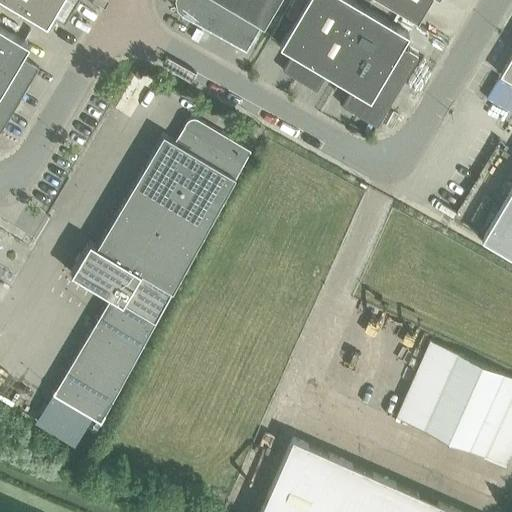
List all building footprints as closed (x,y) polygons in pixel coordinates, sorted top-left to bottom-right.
[(64,23),(77,0),(5,0),(42,21),(47,13),(64,23)] [(245,49),(261,23),(222,0),(174,0),(176,8),(182,14),(245,49)] [(222,0),(261,23),(263,25),(277,0),(222,0)] [(282,69),(299,79),(333,22),(346,0),(304,0),(279,43),(293,51),(282,69)] [(354,0),(346,0),(333,22),(410,68),(417,56),(400,45),(408,31),(354,0)] [(387,0),(416,17),(426,0),(387,0)] [(342,104),(376,125),(410,68),(333,22),(299,79),(316,89),(326,71),(352,87),(342,104)] [(0,129),(2,128),(38,67),(19,55),(27,41),(0,24),(0,129)] [(511,50),(499,73),(511,80),(511,182),(480,236),(511,254),(511,50)] [(109,295),(52,392),(100,421),(250,148),(198,117),(192,116),(188,117),(185,120),(174,139),(162,132),(96,244),(89,240),(70,272),(109,295)] [(251,121),(246,130),(256,135),(261,126),(251,121)] [(395,415),(504,464),(511,447),(511,374),(429,339),(395,415)] [(465,511),(292,436),(257,511),(465,511)] [(401,482),(409,472),(392,460),(385,470),(401,482)]
